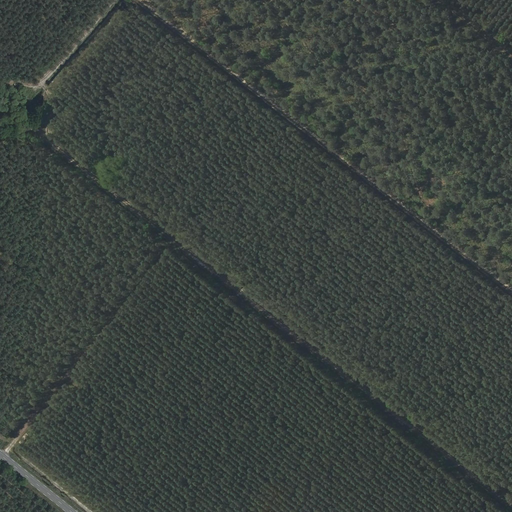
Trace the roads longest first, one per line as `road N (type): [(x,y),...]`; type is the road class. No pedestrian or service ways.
road 1 (track): [(0,84),(42,87),(53,102),(56,143),(511,502)]
road 2 (track): [(2,456),(173,238)]
